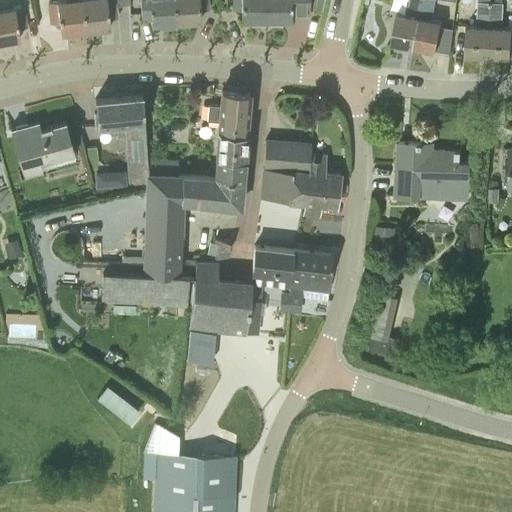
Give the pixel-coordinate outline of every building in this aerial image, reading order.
[(82,0),(59,0),(49,1),(51,23),(59,22),(61,32),(84,30),(82,0)] [(82,0),(84,30),(110,27),(109,16),(117,15),(116,5),(115,0),(82,0)] [(141,0),(142,14),(150,13),(151,23),(162,23),(162,27),(173,27),(173,22),(176,22),(174,0),(141,0)] [(206,0),(174,0),(176,22),(200,20),(200,10),(208,9),(206,0)] [(266,19),(265,0),(232,0),(233,9),(241,9),(241,19),(266,19)] [(309,0),(265,0),(266,19),(291,19),(291,12),(309,12),(309,0)] [(409,0),(407,14),(396,12),(391,40),(411,45),(420,0),(409,0)] [(429,19),(432,0),(420,0),(411,45),(435,49),(441,21),(429,19)] [(488,54),(490,0),(478,0),(479,1),(477,24),(467,24),(465,53),(488,54)] [(501,26),(502,3),(502,0),(490,0),(488,54),(511,55),(511,27),(501,26)] [(0,10),(0,41),(20,38),(18,28),(26,27),(23,6),(0,10)] [(246,130),(249,92),(223,90),(221,90),(221,104),(218,104),(208,103),(207,120),(219,120),(218,128),(246,130)] [(147,172),(146,156),(142,95),(96,98),(96,112),(94,111),(95,123),(116,123),(117,136),(128,136),(130,157),(132,185),(147,183),(147,172)] [(10,128),(13,136),(24,176),(42,171),(40,164),(74,155),(65,121),(40,128),(38,120),(10,128)] [(244,155),(246,130),(218,128),(216,153),(244,155)] [(311,143),(267,140),(265,139),(263,164),(264,165),(308,171),(310,153),(311,143)] [(401,139),(395,192),(420,195),(422,182),(438,183),(438,189),(456,191),(457,181),(470,181),(471,161),(459,160),(459,155),(460,155),(461,148),(456,148),(455,151),(421,148),(422,141),(401,139)] [(96,148),(87,149),(89,172),(99,171),(96,148)] [(241,199),(242,191),(244,155),(216,153),(213,175),(216,175),(214,204),(235,206),(237,206),(238,206),(239,205),(240,204),(241,204),(241,203),(241,202),(241,201),(241,200),(241,199)] [(323,172),(325,155),(310,153),(308,171),(303,201),(302,212),(319,214),(320,203),(336,205),(340,174),(323,172)] [(147,172),(178,173),(177,157),(146,156),(147,172)] [(303,201),(308,171),(264,165),(263,164),(261,197),(303,201)] [(213,175),(178,173),(147,172),(147,183),(146,199),(182,200),(214,204),(216,175),(213,175)] [(95,179),(95,187),(117,186),(117,178),(95,179)] [(498,201),(499,187),(489,186),(488,201),(498,201)] [(144,274),(142,274),(138,304),(187,306),(188,276),(188,275),(178,275),(179,260),(179,252),(181,217),(146,216),(144,274)] [(393,248),(395,227),(375,224),(373,245),(393,248)] [(228,253),(231,241),(215,237),(214,242),(216,242),(215,257),(217,257),(228,253)] [(6,246),(9,258),(22,255),(18,242),(17,239),(5,242),(6,246)] [(290,283),(292,248),(254,245),(251,280),(249,299),(258,300),(260,281),(272,282),(290,283)] [(301,287),(328,288),(331,252),(330,252),(292,248),(290,283),(290,291),(289,309),(299,310),(301,287)] [(249,299),(251,280),(223,277),(217,277),(217,262),(205,262),(195,262),(189,325),(257,332),(260,300),(258,300),(249,299)] [(138,304),(142,274),(103,273),(102,302),(138,304)] [(289,309),(290,291),(280,291),(279,310),(288,311),(289,309)] [(366,333),(382,337),(392,295),(377,292),(366,333)] [(10,312),(9,336),(38,337),(39,313),(10,312)] [(386,338),(383,352),(396,355),(400,338),(389,336),(388,336),(388,338),(386,338)] [(196,372),(205,373),(206,363),(197,362),(196,372)] [(129,428),(130,428),(139,415),(106,389),(96,402),(129,428)] [(215,453),(178,452),(179,433),(154,421),(143,451),(143,468),(155,469),(153,511),(233,511),(235,454),(215,453)]
